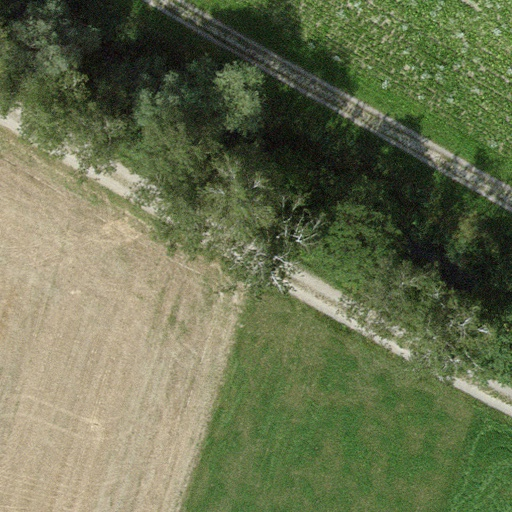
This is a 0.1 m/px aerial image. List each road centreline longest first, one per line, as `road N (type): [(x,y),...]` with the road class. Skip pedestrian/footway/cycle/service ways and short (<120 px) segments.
road 1 (track): [(0,120),(511,411)]
road 2 (track): [(511,206),(164,0)]
